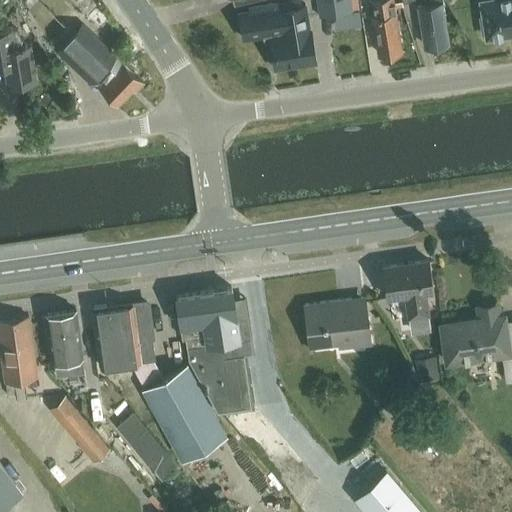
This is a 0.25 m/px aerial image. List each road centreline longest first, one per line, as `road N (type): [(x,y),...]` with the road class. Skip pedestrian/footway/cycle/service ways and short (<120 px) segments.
road 1 (unclassified): [(198,119),(511,73)]
road 2 (primary): [(218,243),(511,202)]
road 3 (primary): [(0,275),(218,243)]
road 4 (unclassified): [(0,147),(198,119)]
road 5 (tertiary): [(198,119),(178,71),(128,0)]
road 6 (tertiary): [(218,243),(198,119)]
